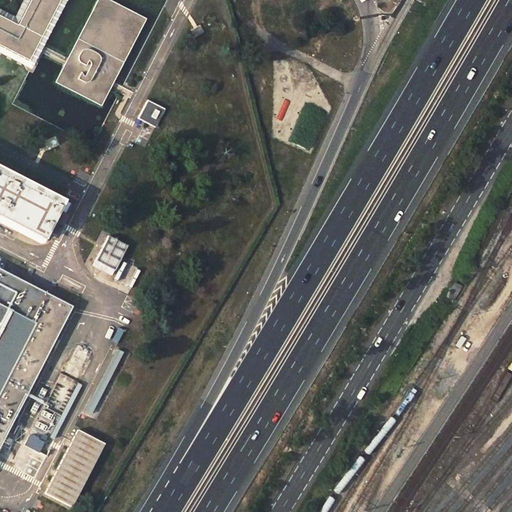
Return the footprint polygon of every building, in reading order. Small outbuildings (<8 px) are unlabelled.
[(0,0),(0,46),(27,61),(59,0),(0,0)] [(101,1),(60,80),(99,100),(139,21),(101,1)] [(154,129),(163,112),(145,103),(136,120),(154,129)] [(125,151),(119,164),(140,174),(146,161),(125,151)] [(0,166),(0,217),(44,240),(63,204),(61,203),(63,199),(0,166)] [(110,231),(95,259),(115,270),(130,242),(110,231)] [(115,270),(95,259),(91,266),(111,276),(115,270)] [(0,444),(72,305),(0,267),(0,444)]
